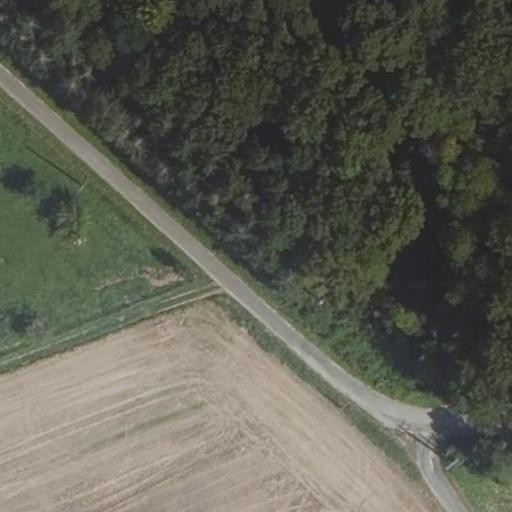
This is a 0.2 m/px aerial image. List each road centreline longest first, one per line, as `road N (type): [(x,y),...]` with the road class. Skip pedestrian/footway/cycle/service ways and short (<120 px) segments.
road 1 (unclassified): [(0,85),(387,417)]
road 2 (unclassified): [(511,429),(387,417)]
